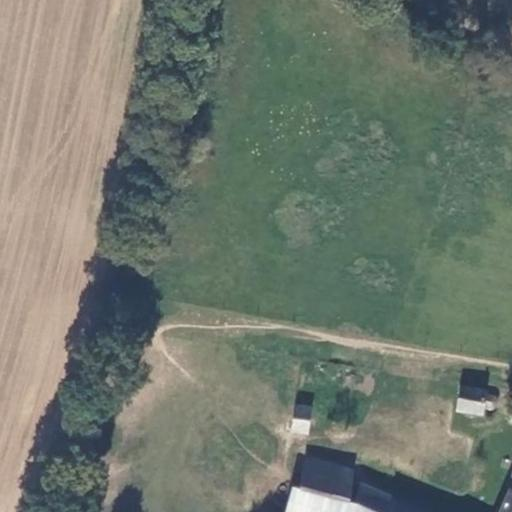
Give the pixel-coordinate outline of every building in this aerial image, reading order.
[(499,410),(501,391),(459,386),(456,409),(483,413),(483,408),(499,410)] [(313,402),(295,399),(291,421),(308,425),(313,402)] [(349,497),(353,462),(301,456),(295,485),(349,497)] [(511,511),(511,488),(506,486),(494,511),(432,511),(359,479),(353,498),(350,511),(511,511)] [(350,511),(353,498),(349,497),(295,485),(289,511),(350,511)]
